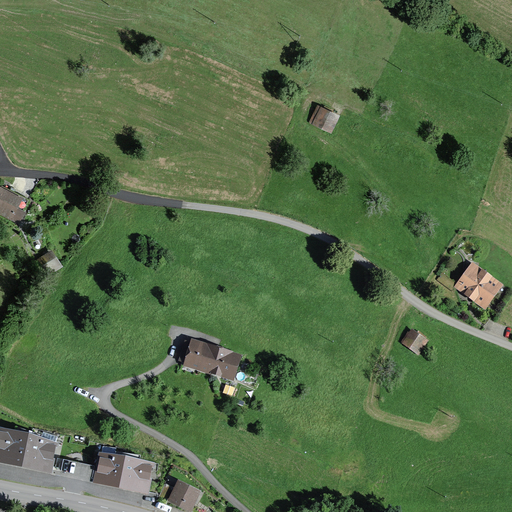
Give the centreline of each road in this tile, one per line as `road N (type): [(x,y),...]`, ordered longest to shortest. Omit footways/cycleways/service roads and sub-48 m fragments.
road 1 (unclassified): [(0,170),(287,220),(348,250),(425,308),(511,345)]
road 2 (tertiary): [(0,488),(121,511)]
